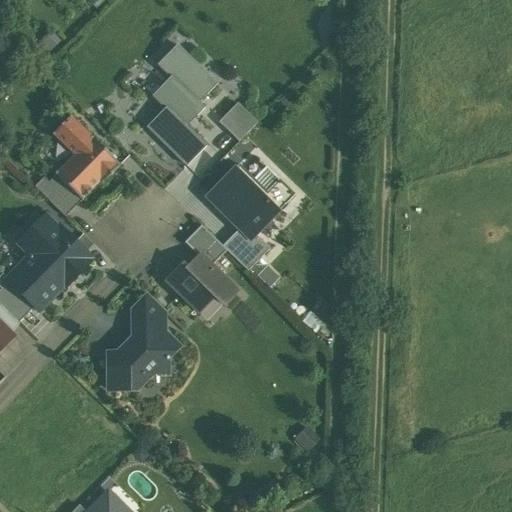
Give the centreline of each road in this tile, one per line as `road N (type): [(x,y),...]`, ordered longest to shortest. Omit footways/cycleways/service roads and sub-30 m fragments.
road 1 (track): [(373,511),(390,0)]
road 2 (residential): [(0,397),(179,209)]
